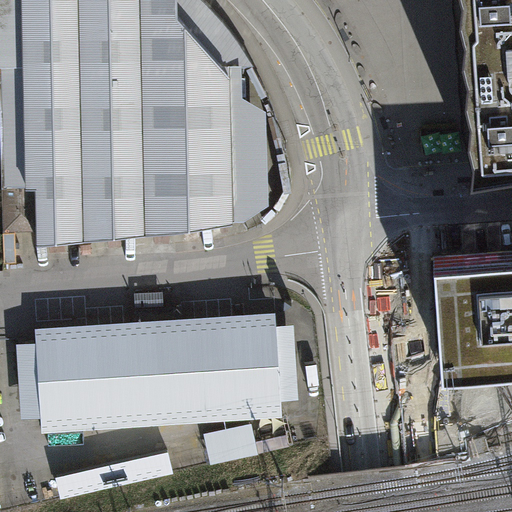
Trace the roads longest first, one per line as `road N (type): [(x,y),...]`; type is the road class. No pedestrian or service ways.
road 1 (unknown): [(0,315),(19,442),(264,422)]
road 2 (residential): [(0,285),(350,247)]
road 3 (residential): [(350,247),(381,511)]
road 4 (residential): [(261,0),(313,73),(345,219)]
road 5 (residential): [(345,219),(511,208)]
